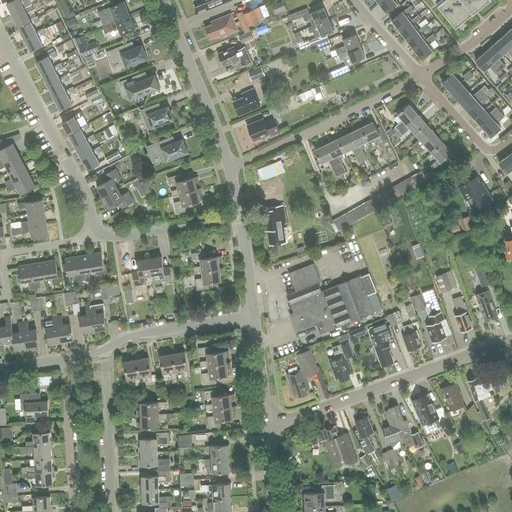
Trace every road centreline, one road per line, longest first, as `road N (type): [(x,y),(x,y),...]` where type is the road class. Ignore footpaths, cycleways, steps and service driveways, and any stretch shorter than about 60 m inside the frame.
road 1 (residential): [(0,369),(101,350),(135,335),(254,317)]
road 2 (residential): [(269,429),(511,340)]
road 3 (residential): [(0,34),(98,230)]
road 4 (residential): [(230,168),(420,76)]
road 5 (residential): [(112,511),(108,389),(102,379),(72,381),(66,398)]
road 6 (unclassified): [(230,168),(163,0)]
road 7 (track): [(411,164),(335,203),(303,134)]
road 8 (unclassified): [(254,317),(230,168)]
road 9 (residential): [(420,76),(484,150),(511,139)]
